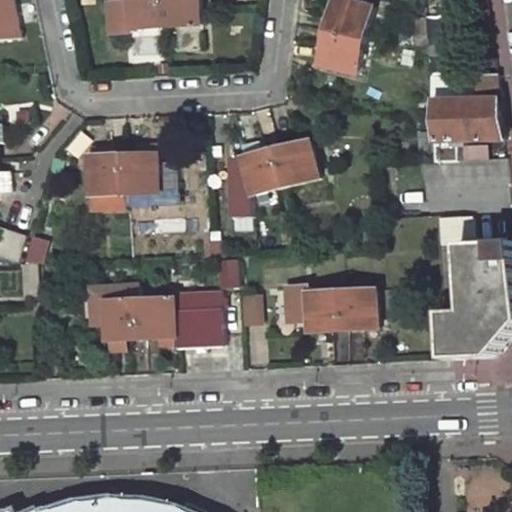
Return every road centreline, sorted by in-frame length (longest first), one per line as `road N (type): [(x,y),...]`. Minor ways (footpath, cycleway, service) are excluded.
road 1 (tertiary): [(511,411),(0,436)]
road 2 (residential): [(290,0),(273,92),(85,99),(73,83),(56,0)]
